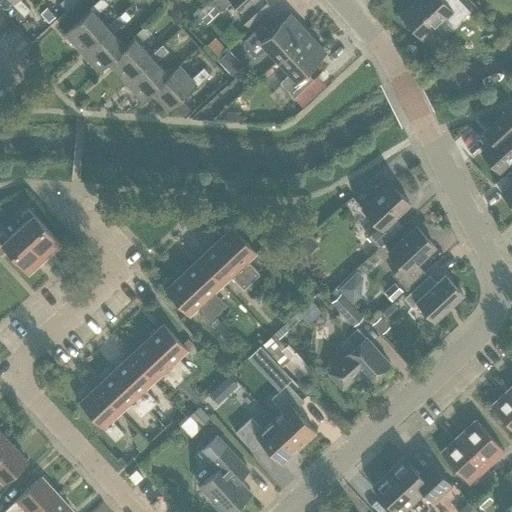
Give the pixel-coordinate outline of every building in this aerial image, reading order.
[(10,0),(13,2),(12,3),(24,16),(30,10),(20,0),(10,0)] [(61,0),(59,2),(63,7),(66,10),(77,0),(76,0),(61,0)] [(108,28),(107,27),(96,15),(108,3),(104,0),(98,0),(89,9),(90,10),(64,33),(81,52),(108,28)] [(220,0),(213,7),(219,13),(232,1),(242,13),(239,17),(248,26),(271,5),(265,0),(220,0)] [(451,29),(470,12),(459,0),(416,0),(401,15),(423,39),(443,20),(451,29)] [(47,7),(45,9),(44,9),(40,13),(48,22),(53,18),(55,16),(47,7)] [(218,13),(213,8),(201,19),(206,24),(218,13)] [(266,48),(278,61),(308,33),(290,14),(270,33),(262,24),(242,42),(257,57),(266,48)] [(108,28),(81,52),(99,72),(108,63),(125,47),(125,46),(113,33),(125,22),(119,15),(107,27),(108,28)] [(125,47),(108,63),(124,81),(151,56),(150,55),(139,43),(151,32),(145,25),(132,37),(133,38),(125,46),(125,47)] [(326,52),(308,33),(278,61),(289,73),(280,82),(294,97),(314,79),(305,71),(326,52)] [(225,48),(215,37),(207,45),(217,55),(225,48)] [(151,56),(124,81),(142,100),(151,92),(168,76),(168,75),(156,62),(168,51),(162,44),(150,55),(151,56)] [(233,58),(227,51),(218,60),(224,67),(233,58)] [(168,76),(151,92),(168,110),(172,106),(181,98),(195,85),(196,86),(209,74),(203,67),(191,78),(179,65),(168,75),(168,76)] [(181,98),(172,106),(176,110),(182,116),(190,108),(181,98)] [(499,171),(511,159),(511,112),(509,109),(490,127),(498,136),(481,152),(499,171)] [(241,112),(233,111),(227,111),(226,114),(226,120),(240,121),(241,112)] [(392,220),(410,203),(391,183),(363,209),(378,226),(368,236),(378,248),(400,229),(392,220)] [(511,183),(501,193),(511,204),(511,183)] [(17,229),(44,258),(60,243),(27,207),(20,214),(26,220),(17,229)] [(417,264),(435,247),(416,226),(388,252),(401,267),(393,275),(407,290),(425,273),(417,264)] [(215,243),(251,282),(260,274),(248,261),(256,252),(232,227),(215,243)] [(44,258),(17,229),(8,237),(2,230),(0,231),(0,255),(6,250),(28,273),(44,258)] [(318,245),(309,235),(298,244),(307,255),(318,245)] [(215,243),(198,258),(222,284),(231,276),(243,289),(251,282),(215,243)] [(198,258),(182,274),(218,313),(227,305),(214,292),(222,284),(198,258)] [(357,271),(346,281),(341,285),(338,288),(353,303),(361,295),(363,277),(357,271)] [(210,321),(218,313),(182,274),(165,290),(189,316),(198,307),(210,321)] [(434,321),(463,294),(445,275),(437,282),(429,274),(404,298),(412,307),(417,303),(434,321)] [(403,291),(395,283),(384,292),(392,301),(403,291)] [(363,317),(341,293),(331,302),(354,326),(363,317)] [(317,306),(310,299),(297,312),(304,318),(317,306)] [(210,322),(212,325),(224,338),(231,332),(216,316),(210,322)] [(390,327),(380,317),(372,325),(382,335),(390,327)] [(146,340),(183,379),(191,371),(179,358),(187,349),(163,324),(146,340)] [(342,387),(359,372),(369,382),(390,363),(365,337),(357,328),(346,338),(354,347),(345,356),(346,357),(329,372),(342,387)] [(289,358),(271,337),(263,344),(282,366),(285,364),(299,379),(311,369),(296,351),(289,358)] [(130,355),(154,381),(162,373),(174,386),(183,379),(146,340),(130,355)] [(130,355),(113,371),(149,410),(158,402),(145,389),(154,381),(130,355)] [(289,375),(280,366),(272,374),(281,383),(289,375)] [(113,371),(96,386),(120,412),(128,404),(141,417),(149,410),(113,371)] [(241,388),(229,376),(220,385),(232,397),(241,388)] [(283,411),(273,420),(298,448),(316,432),(295,409),(304,401),(287,383),(271,399),(283,411)] [(112,420),(120,412),(96,386),(79,402),(103,428),(115,441),(124,433),(112,420)] [(511,429),(511,393),(508,389),(490,406),(511,429)] [(211,418),(199,406),(189,416),(201,428),(211,418)] [(281,463),(298,448),(273,420),(263,429),(252,417),(235,432),(252,450),(261,441),(281,463)] [(458,436),(486,467),(504,450),(476,419),(458,436)] [(0,431),(0,453),(11,443),(0,431)] [(248,469),(226,446),(216,435),(198,452),(209,464),(212,462),(219,469),(200,486),(212,500),(211,502),(220,511),(229,511),(250,492),(238,479),(248,469)] [(469,483),(486,467),(458,436),(440,452),(469,483)] [(11,443),(0,453),(0,479),(4,484),(28,461),(11,443)] [(404,457),(388,472),(415,501),(425,492),(434,502),(452,485),(436,468),(424,479),(404,457)] [(135,483),(143,476),(136,469),(128,476),(135,483)] [(415,501),(388,472),(372,487),(392,509),(389,511),(406,511),(405,510),(415,501)] [(26,511),(36,511),(57,494),(41,476),(15,500),(7,492),(0,498),(0,511),(20,511),(24,509),(26,511)] [(493,500),(486,492),(476,502),(483,509),(493,500)] [(71,511),(73,511),(57,494),(36,511),(71,511)] [(477,511),(478,511),(469,502),(458,511),(477,511)]
